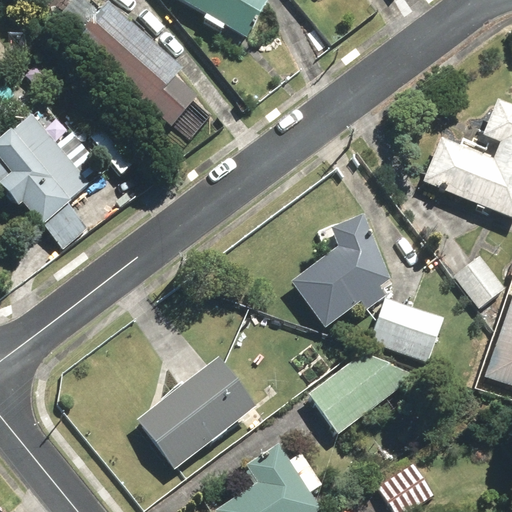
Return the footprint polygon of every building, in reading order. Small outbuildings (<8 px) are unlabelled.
[(271,0),(169,0),(246,44),(271,0)] [(106,9),(73,47),(171,133),(197,103),(174,83),(182,75),(106,9)] [(110,120),(87,97),(74,110),(97,133),(110,120)] [(439,142),(421,185),(511,222),(511,110),(495,104),(480,140),(498,148),(491,164),(439,142)] [(0,192),(17,212),(21,209),(41,233),(70,208),(68,206),(88,190),(84,185),(99,172),(70,139),(55,152),(30,122),(12,138),(10,135),(0,143),(0,192)] [(336,251),(289,285),(324,332),(388,283),(361,217),(330,232),(336,251)] [(477,260),(451,281),(476,312),(502,291),(477,260)] [(511,295),(483,381),(511,391),(511,295)] [(442,322),(383,300),(367,345),(425,367),(442,322)] [(361,356),(306,398),(336,437),(416,382),(361,356)] [(215,361),(134,422),(173,473),(254,411),(215,361)] [(256,486),(215,511),(318,511),(309,497),(322,489),(300,457),(288,465),(276,447),(244,468),(256,486)] [(416,511),(434,499),(410,468),(375,494),(388,511),(416,511)]
